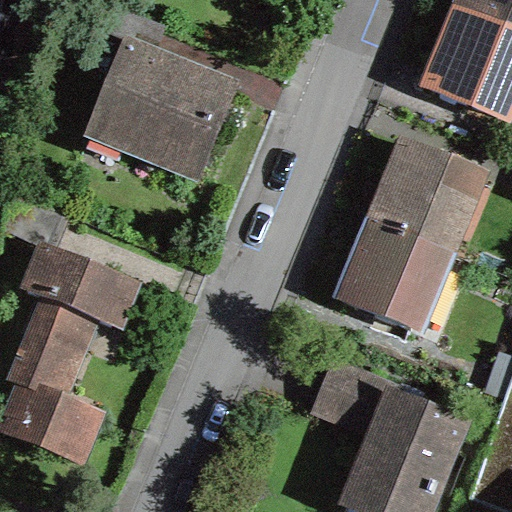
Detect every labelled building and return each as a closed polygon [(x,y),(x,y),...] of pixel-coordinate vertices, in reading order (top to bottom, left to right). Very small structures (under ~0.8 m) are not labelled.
[(0,0),(0,58),(25,60),(33,0),(26,0),(0,0)] [(511,0),(466,0),(462,11),(511,31),(511,0)] [(125,50),(90,137),(199,181),(207,159),(235,92),(153,58),(165,29),(104,5),(91,36),(125,50)] [(430,90),(499,118),(511,86),(511,31),(462,11),(439,68),(430,90)] [(476,174),(407,146),(384,202),(375,224),(444,252),(476,174)] [(2,235),(44,252),(45,250),(53,254),(69,217),(8,192),(2,235)] [(343,303),(411,332),(444,252),(375,224),(345,298),(343,303)] [(113,323),(129,285),(53,254),(45,250),(44,252),(28,292),(47,300),(26,353),(21,351),(17,361),(21,363),(15,378),(14,377),(12,380),(25,385),(5,433),(79,463),(99,412),(54,393),(85,316),(112,327),(113,323)] [(398,390),(337,366),(325,396),(323,399),(361,414),(355,428),(375,437),(347,506),(362,511),(429,511),(463,429),(394,400),(398,390)] [(511,511),(511,380),(470,500),(505,511),(511,511)]
